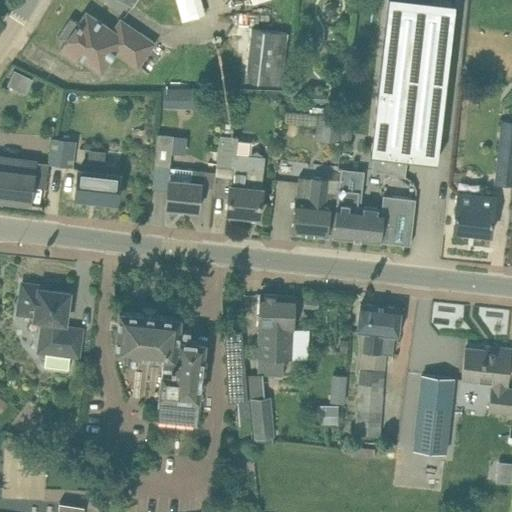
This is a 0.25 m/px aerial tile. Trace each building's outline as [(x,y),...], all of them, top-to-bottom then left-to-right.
[(453,2),(435,0),(386,0),(370,153),(436,160),(453,2)] [(71,16),(58,35),(64,40),(58,49),(76,61),(79,57),(100,71),(114,51),(137,68),(154,43),(121,20),(117,26),(114,30),(85,10),(78,21),(74,19),(71,16)] [(244,79),(280,83),(286,31),(250,27),(244,79)] [(32,78),(14,69),(7,84),(25,93),(32,78)] [(162,106),(189,108),(189,107),(193,107),(194,94),(191,94),(191,93),(164,91),(162,106)] [(269,96),(268,103),(274,107),(280,104),(281,97),(275,93),(269,96)] [(314,140),(339,143),(341,118),(317,115),(314,140)] [(496,184),(511,185),(511,120),(503,119),(496,184)] [(157,132),(154,164),(169,166),(173,134),(157,132)] [(230,167),(229,175),(216,173),(213,194),(229,196),(227,212),(259,216),(265,155),(236,152),(238,137),(220,135),(217,166),(230,167)] [(49,163),(71,166),(74,139),(53,136),(49,163)] [(75,197),(117,201),(120,174),(103,172),(106,151),(89,149),(87,170),(78,169),(75,197)] [(0,200),(31,205),(37,161),(0,156),(0,200)] [(170,170),(166,206),(198,209),(199,196),(203,196),(206,170),(193,168),(172,166),(172,170),(170,170)] [(326,191),(327,178),(311,176),(311,177),(298,175),(292,231),(327,235),(332,192),(326,191)] [(380,241),(410,244),(415,198),(383,194),(382,206),(360,204),(362,189),(339,186),(333,236),(380,241)] [(494,208),(492,208),(494,197),(476,195),(475,206),(457,204),(454,230),(491,234),(494,208)] [(22,282),(18,312),(35,315),(34,318),(44,320),(39,350),(46,351),(44,366),(69,369),(71,354),(78,355),(82,329),(63,327),(64,322),(65,323),(70,292),(43,288),(43,285),(22,282)] [(257,375),(281,376),(282,357),(292,358),(293,328),(294,328),(295,295),(260,293),(258,327),(259,327),(257,375)] [(365,332),(363,351),(393,354),(395,335),(397,335),(400,307),(361,302),(358,331),(365,332)] [(163,356),(156,420),(196,424),(203,361),(205,341),(189,339),(191,329),(179,328),(180,316),(119,309),(117,329),(114,351),(149,355),(148,360),(159,361),(159,356),(163,356)] [(242,330),(225,331),(228,387),(247,386),(246,374),(243,338),(242,330)] [(462,379),(492,382),(489,410),(511,412),(511,388),(507,387),(511,348),(496,346),(496,350),(465,347),(462,379)] [(361,369),(358,409),(381,410),(384,370),(361,369)] [(332,374),(330,401),(344,402),(346,375),(332,374)] [(422,375),(414,449),(445,452),(454,378),(422,375)] [(250,397),(253,439),(273,437),(270,396),(250,397)] [(249,400),(238,401),(241,432),(252,431),(249,400)] [(511,462),(497,461),(496,480),(511,482),(511,467),(511,462)] [(220,502),(245,504),(247,488),(222,486),(220,502)] [(46,487),(43,500),(55,503),(58,489),(46,487)] [(84,511),(85,506),(60,501),(59,511),(84,511)]
